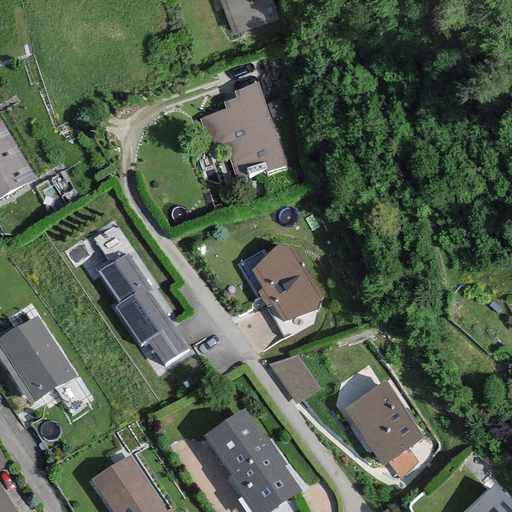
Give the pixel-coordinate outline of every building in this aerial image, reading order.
[(278,0),(229,0),(241,30),(284,13),(278,0)] [(234,111),(206,121),(231,190),(293,168),(263,86),(241,94),(243,99),(232,104),(234,111)] [(9,123),(0,128),(0,207),(44,181),(9,123)] [(288,249),(261,274),(287,329),(325,317),(328,304),(297,252),(288,249)] [(129,251),(98,272),(121,306),(116,310),(142,348),(149,344),(165,368),(195,349),(129,251)] [(43,319),(0,347),(40,407),(83,379),(43,319)] [(300,350),(274,366),(297,402),(323,385),(300,350)] [(383,359),(344,382),(395,468),(434,445),(383,359)] [(254,413),(212,442),(260,511),(285,511),(310,495),(254,413)] [(0,511),(22,511),(0,478),(0,473),(13,465),(0,444),(0,511)] [(173,511),(138,457),(98,483),(116,511),(173,511)] [(511,511),(511,507),(498,492),(474,511),(511,511)]
